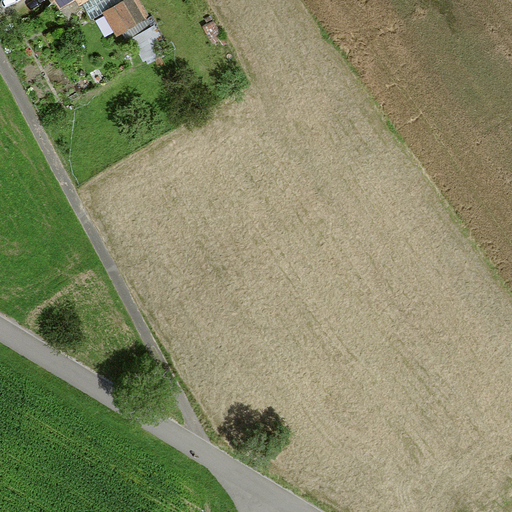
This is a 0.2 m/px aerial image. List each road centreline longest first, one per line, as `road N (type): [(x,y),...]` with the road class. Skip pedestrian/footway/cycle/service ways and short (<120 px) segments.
road 1 (residential): [(223,469),(0,59)]
road 2 (residential): [(223,469),(0,329)]
